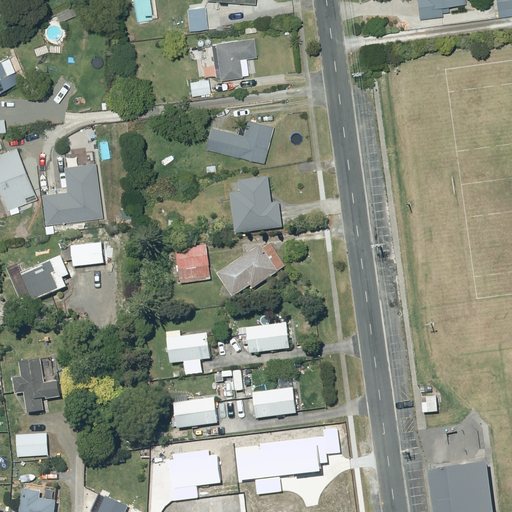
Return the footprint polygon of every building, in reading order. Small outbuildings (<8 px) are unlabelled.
[(418,0),(421,18),(444,15),(442,6),(467,3),(466,0),(418,0)] [(511,0),(497,0),(500,17),(511,14),(511,0)] [(84,1),(56,15),(60,25),(89,10),(84,1)] [(206,7),(188,8),(190,30),(208,29),(206,7)] [(219,57),(214,58),(215,67),(220,67),(222,80),(243,77),(241,58),(257,56),(255,37),(216,42),(219,57)] [(0,60),(0,90),(20,81),(9,56),(0,60)] [(209,79),(191,82),(193,96),(211,93),(209,79)] [(212,126),(207,147),(265,163),(275,126),(249,119),(245,135),(212,126)] [(35,192),(17,148),(0,154),(0,189),(8,210),(27,203),(24,197),(35,192)] [(207,166),(207,175),(217,174),(216,165),(207,166)] [(245,201),(250,220),(243,221),(247,234),(254,232),(282,228),(276,204),(282,203),(279,195),(273,197),(268,179),(243,187),(240,175),(201,181),(203,195),(213,194),(214,199),(233,197),(234,202),(245,201)] [(54,206),(41,211),(49,230),(65,224),(62,218),(72,215),(67,203),(55,208),(54,206)] [(134,210),(121,210),(121,220),(134,219),(134,210)] [(97,229),(80,230),(81,241),(98,239),(97,229)] [(114,242),(72,246),(74,267),(116,262),(114,242)] [(211,280),(207,245),(177,249),(181,284),(211,280)] [(261,245),(218,274),(234,297),(251,285),(254,289),(280,272),(261,245)] [(64,278),(70,275),(62,256),(22,273),(34,302),(67,287),(64,278)] [(288,323),(248,328),(251,353),(291,349),(288,323)] [(182,331),(168,332),(172,364),(211,360),(208,334),(182,337),(182,331)] [(25,393),(28,413),(45,411),(43,399),(47,398),(47,399),(62,397),(59,380),(51,381),(47,359),(21,362),(23,377),(14,378),(16,394),(25,393)] [(235,387),(223,389),(224,397),(237,396),(235,387)] [(295,388),(255,393),(258,419),(298,414),(295,388)] [(423,398),(424,413),(439,412),(438,397),(423,398)] [(215,398),(176,403),(179,429),(219,423),(215,398)] [(48,434),(17,436),(18,458),(49,456),(48,434)] [(499,511),(492,453),(431,461),(437,511),(499,511)] [(328,511),(328,508),(319,509),(316,491),(285,495),(283,483),(240,488),(242,511),(328,511)] [(24,490),(20,511),(55,511),(57,501),(41,499),(42,492),(24,490)] [(99,495),(96,501),(104,505),(100,511),(127,511),(129,507),(108,497),(107,499),(99,495)]
